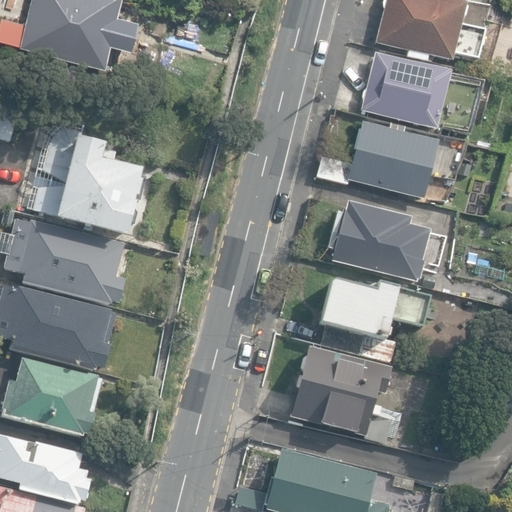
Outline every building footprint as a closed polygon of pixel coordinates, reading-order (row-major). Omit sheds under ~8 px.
[(17,45),(102,67),(108,42),(116,44),(123,20),(114,17),(118,0),(29,0),(23,22),(2,16),(0,24),(0,36),(18,42),(17,45)] [(452,0),(452,1),(447,0),(382,0),(382,1),(381,4),(381,7),(383,9),(375,45),(407,53),(406,58),(425,63),(427,57),(449,63),(452,54),(477,60),(485,32),(459,25),(464,5),(461,4),(462,2),(455,0),(452,0)] [(361,112),(436,130),(450,73),(375,54),(367,89),(363,93),(361,98),(363,101),(361,112)] [(0,139),(11,142),(18,115),(0,109),(0,139)] [(346,181),(423,201),(438,142),(362,122),(350,166),(346,181)] [(56,221),(125,238),(127,230),(133,226),(136,216),(133,211),(136,201),(139,201),(145,180),(140,178),(142,171),(102,160),(106,146),(77,138),(76,140),(67,138),(62,140),(56,148),(49,144),(43,172),(62,184),(62,187),(38,188),(32,211),(57,217),(56,221)] [(317,177),(345,185),(346,181),(350,166),(322,159),(317,177)] [(332,262),(416,283),(419,280),(424,263),(421,262),(431,231),(410,226),(412,218),(348,202),(347,211),(344,210),(332,262)] [(182,251),(208,258),(219,215),(193,208),(182,251)] [(22,284),(109,306),(110,303),(118,305),(125,281),(116,279),(124,246),(31,222),(30,225),(16,221),(3,269),(24,275),(22,284)] [(320,343),(389,362),(394,342),(385,340),(391,320),(420,328),(428,297),(378,283),(376,292),(341,283),(335,284),(332,286),(330,288),(320,324),(325,325),(320,343)] [(10,348),(93,370),(94,367),(104,369),(110,346),(107,346),(115,316),(110,314),(111,311),(18,287),(17,291),(0,286),(0,337),(12,340),(10,348)] [(362,440),(385,445),(391,420),(377,417),(379,409),(373,408),(376,394),(384,396),(391,369),(307,348),(290,418),(363,436),(362,440)] [(4,417),(82,438),(83,435),(89,437),(95,414),(93,414),(102,380),(98,379),(98,377),(22,357),(16,381),(9,380),(0,411),(5,412),(4,417)] [(17,489),(79,504),(80,499),(84,500),(89,478),(85,477),(87,470),(78,468),(81,452),(6,434),(5,436),(0,434),(0,477),(19,482),(17,489)] [(266,510),(274,511),(388,511),(390,506),(369,501),(376,475),(281,450),(266,510)] [(0,511),(81,511),(83,507),(0,486),(0,511)] [(234,505),(261,511),(265,494),(238,487),(234,505)]
